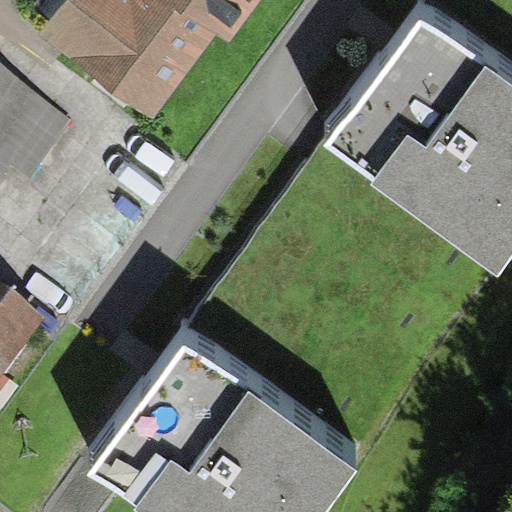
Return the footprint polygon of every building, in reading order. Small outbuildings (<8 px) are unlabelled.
[(52,0),(51,3),(155,74),(205,0),(52,0)] [(511,216),(511,64),(420,0),(410,0),(327,119),(497,238),(511,216)] [(0,167),(43,105),(0,75),(0,167)] [(0,381),(45,324),(0,289),(0,381)] [(299,511),(343,450),(173,331),(86,455),(167,511),(299,511)]
